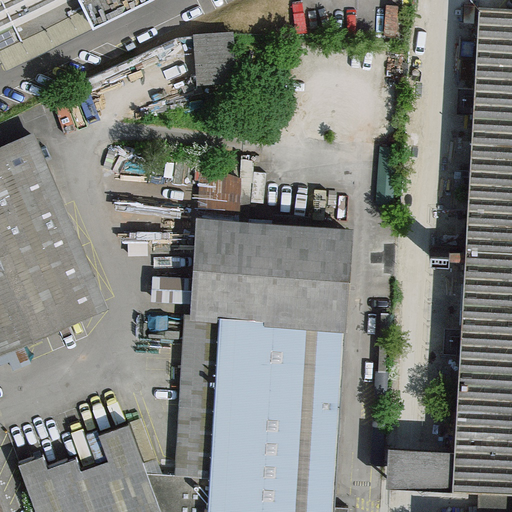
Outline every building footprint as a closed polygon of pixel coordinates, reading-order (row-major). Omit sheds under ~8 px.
[(0,0),(0,50),(86,8),(94,23),(141,0),(0,0)] [(234,26),(195,27),(197,79),(236,77),(234,26)] [(35,136),(0,151),(0,354),(108,308),(35,136)] [(241,170),(196,171),(196,204),(242,203),(241,170)] [(335,511),(355,219),(199,211),(192,315),(188,315),(178,473),(151,470),(131,420),(101,429),(111,457),(84,467),(80,455),(49,465),(45,452),(19,462),(37,511),(335,511)]
